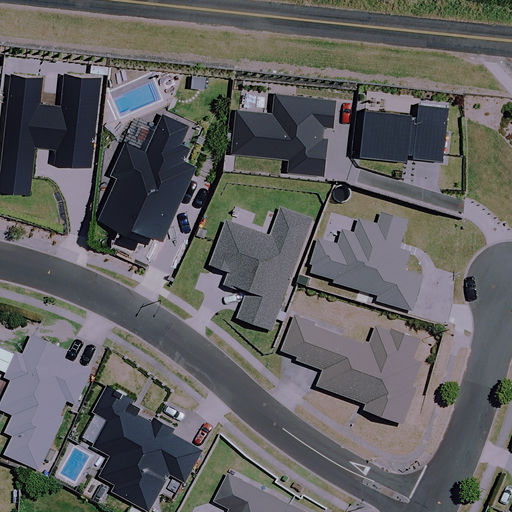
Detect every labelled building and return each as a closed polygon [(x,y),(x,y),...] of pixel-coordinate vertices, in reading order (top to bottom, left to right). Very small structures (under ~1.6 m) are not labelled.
[(100,79),(66,76),(63,108),(39,105),(42,78),(13,75),(1,191),(30,194),(34,149),(58,151),(57,167),(91,170),(100,79)] [(240,108),(235,150),(293,156),(292,168),(328,172),(333,125),(337,125),(339,99),(277,93),(275,111),(240,108)] [(371,108),(366,153),(413,158),(413,154),(446,158),(451,107),(421,103),(420,113),(371,108)] [(122,175),(103,216),(136,231),(141,220),(169,232),(199,163),(188,158),(193,145),(183,141),(191,124),(166,113),(150,148),(130,139),(115,172),(122,175)] [(314,222),(284,210),(273,239),(230,223),(214,267),(232,273),(228,285),(251,293),(241,319),(274,331),(314,222)] [(321,263),(318,272),(342,279),(341,282),(384,295),(383,299),(418,309),(428,275),(410,269),(415,252),(403,248),(412,220),(386,213),(383,223),(364,217),(360,232),(349,229),(344,244),(325,238),(317,262),(321,263)] [(303,356),(302,359),(328,368),(322,385),(370,401),(368,407),(408,421),(420,389),(416,388),(425,362),(417,359),(424,339),(381,325),(374,345),(317,325),(318,321),(299,315),(286,350),(303,356)] [(69,351),(29,333),(8,379),(13,382),(1,409),(15,416),(7,434),(15,437),(6,456),(41,472),(72,404),(78,407),(94,372),(65,359),(69,351)] [(131,401),(111,390),(96,415),(111,424),(97,449),(114,459),(103,477),(120,487),(116,494),(146,511),(150,511),(172,475),(186,483),(203,453),(173,436),(175,432),(155,421),(152,426),(125,411),(131,401)] [(317,511),(234,470),(219,498),(233,505),(229,511),(207,511),(200,508),(198,511),(317,511)]
